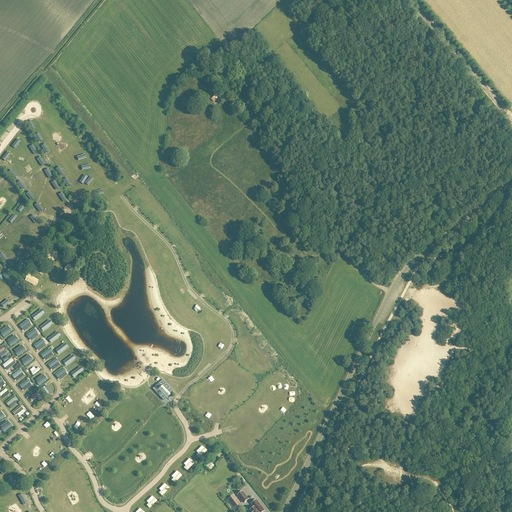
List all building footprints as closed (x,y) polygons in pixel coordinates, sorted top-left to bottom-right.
[(33,228),(37,226),(33,219),(28,221),(33,228)] [(20,299),(22,298),(16,288),(13,289),(20,299)] [(18,322),(27,314),(23,310),(14,318),(18,322)] [(39,311),(32,316),(35,320),(42,315),(39,311)] [(28,320),(19,326),(22,329),(30,323),(28,320)] [(47,322),(40,327),(43,331),(50,325),(47,322)] [(10,328),(1,334),(3,338),(12,331),(10,328)] [(35,329),(26,336),(29,339),(37,332),(35,329)] [(55,333),(48,339),(51,343),(58,337),(55,333)] [(17,338),(8,344),(10,347),(19,341),(17,338)] [(42,339),(34,346),(36,349),(45,343),(42,339)] [(63,345),(55,350),(58,354),(66,349),(63,345)] [(24,348),(15,354),(18,357),(26,351),(24,348)] [(50,349),(41,355),(43,358),(52,352),(50,349)] [(70,356),(63,362),(66,366),(73,360),(70,356)] [(31,357),(22,363),(25,367),(33,361),(31,357)] [(57,359),(48,365),(50,368),(59,362),(57,359)] [(6,371),(16,364),(13,360),(3,366),(6,371)] [(34,376),(41,370),(38,367),(31,373),(34,376)] [(78,368),(71,374),(74,378),(81,372),(78,368)] [(20,369),(12,376),(14,379),(23,373),(20,369)] [(64,369),(55,375),(58,378),(66,372),(64,369)] [(92,371),(87,374),(94,383),(99,380),(92,371)] [(45,377),(37,383),(39,386),(48,380),(45,377)] [(28,379),(20,386),(22,389),(30,383),(28,379)] [(162,380),(153,389),(163,400),(173,391),(162,380)] [(26,392),(34,389),(32,384),(24,388),(26,392)] [(47,385),(44,387),(50,396),(53,393),(47,385)] [(0,394),(2,397),(4,396),(5,398),(10,394),(6,389),(0,393),(0,394)] [(30,398),(33,402),(39,397),(36,393),(30,398)] [(7,403),(9,405),(18,399),(16,396),(7,403)] [(10,423),(1,430),(4,433),(12,426),(10,423)] [(96,453),(90,457),(93,461),(99,457),(96,453)] [(75,464),(78,468),(84,464),(80,459),(75,464)] [(180,471),(185,466),(181,462),(176,468),(180,471)] [(147,479),(152,473),(147,469),(142,475),(147,479)] [(50,477),(47,480),(53,486),(56,482),(50,477)] [(86,481),(89,485),(95,480),(92,477),(86,481)] [(242,492),(237,495),(243,503),(248,500),(242,492)] [(262,511),(264,511),(256,500),(251,504),(254,508),(249,511),(262,511)] [(232,507),(235,511),(240,511),(243,511),(238,503),(232,507)]
